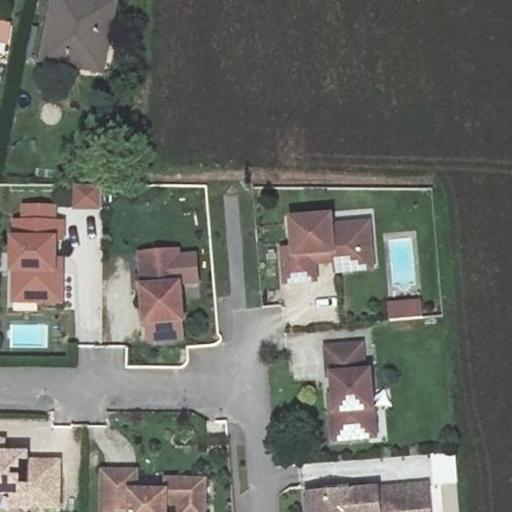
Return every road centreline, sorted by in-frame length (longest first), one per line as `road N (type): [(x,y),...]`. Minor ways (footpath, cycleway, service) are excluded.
road 1 (residential): [(255,389),(0,382)]
road 2 (residential): [(265,511),(255,389)]
